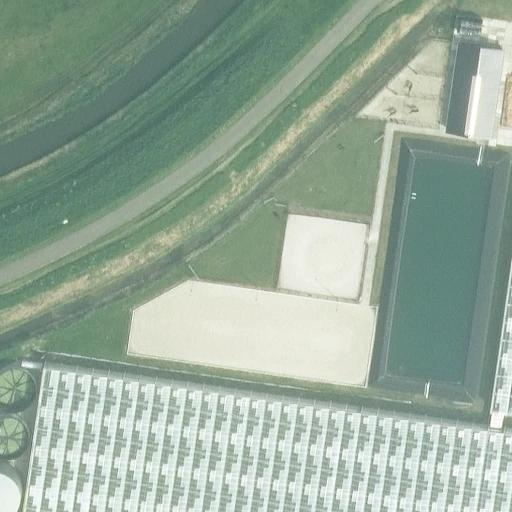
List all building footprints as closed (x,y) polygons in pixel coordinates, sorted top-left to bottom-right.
[(461,44),(450,128),(491,133),(502,49),(461,44)] [(511,264),(492,407),(493,407),(503,409),(511,409),(511,264)] [(511,511),(511,428),(501,427),(503,409),(493,407),(490,426),(45,362),(23,511),(511,511)] [(0,404),(1,405),(4,407),(7,409),(11,410),(15,410),(19,410),(22,409),(26,407),(29,405),(31,402),(34,399),(35,396),(36,392),(36,388),(36,384),(35,381),(34,377),(31,374),(29,372),(26,369),(22,368),(18,367),(15,366),(11,367),(7,368),(4,369),(1,372),(0,372),(0,404)] [(0,455),(4,456),(8,457),(12,456),(15,455),(19,454),(22,451),(25,449),(27,446),(29,442),(30,438),(30,435),(30,431),(29,428),(29,427),(27,424),(25,420),(22,418),(19,416),(16,414),(12,413),(8,413),(4,413),(0,414),(0,455)] [(0,511),(2,511),(6,511),(10,509),(14,506),(17,503),(20,499),(21,495),(23,491),(23,486),(23,484),(23,482),(21,478),(20,474),(17,470),(14,467),(10,464),(6,462),(2,461),(0,460),(0,511)]
